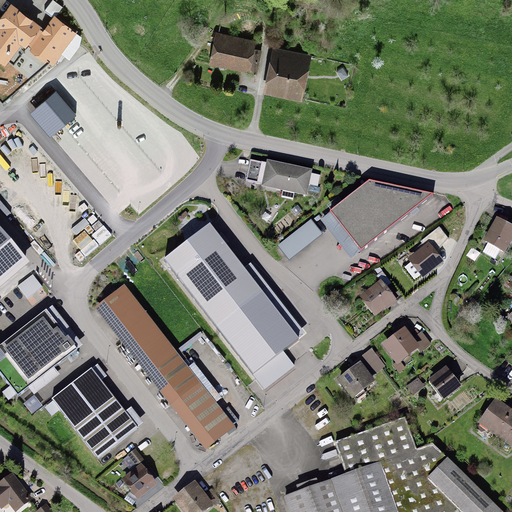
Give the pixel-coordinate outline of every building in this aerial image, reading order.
[(0,58),(0,97),(3,100),(49,61),(52,63),(76,32),(39,0),(36,3),(54,19),(44,31),(28,19),(11,6),(0,20),(0,53),(3,56),(0,58)] [(277,28),(269,26),(266,37),(274,39),(277,28)] [(256,41),(214,33),(207,66),(249,74),(256,41)] [(311,56),(274,48),(263,95),(301,103),(311,56)] [(76,114),(55,89),(35,107),(56,131),(76,114)] [(311,172),(265,163),(260,188),(307,197),(311,172)] [(369,184),(332,213),(361,252),(431,196),(369,184)] [(511,242),(511,229),(496,220),(483,245),(504,256),(511,242)] [(211,229),(168,262),(255,376),(299,343),(211,229)] [(0,235),(0,285),(25,265),(0,235)] [(430,247),(408,262),(421,281),(443,267),(430,247)] [(33,279),(18,290),(30,308),(45,298),(33,279)] [(381,284),(359,301),(373,320),(395,304),(381,284)] [(124,289),(94,313),(169,409),(199,385),(124,289)] [(50,310),(0,348),(0,378),(15,398),(80,348),(50,310)] [(405,330),(381,348),(397,368),(420,350),(405,330)] [(359,367),(337,383),(352,404),(376,386),(372,380),(385,371),(371,353),(357,363),(359,367)] [(445,370),(428,383),(443,403),(460,390),(445,370)] [(91,372),(50,402),(97,462),(136,431),(91,372)] [(424,389),(416,381),(406,391),(413,399),(424,389)] [(511,414),(494,403),(477,428),(511,450),(511,414)] [(498,511),(431,447),(417,453),(405,420),(333,445),(345,478),(282,500),(286,511),(498,511)] [(135,450),(123,461),(126,465),(132,460),(136,465),(143,459),(135,450)] [(141,466),(120,482),(137,504),(157,488),(141,466)] [(19,511),(31,503),(11,477),(0,485),(0,511),(8,506),(12,511),(19,511)] [(195,485),(171,502),(178,511),(211,511),(213,511),(195,485)]
